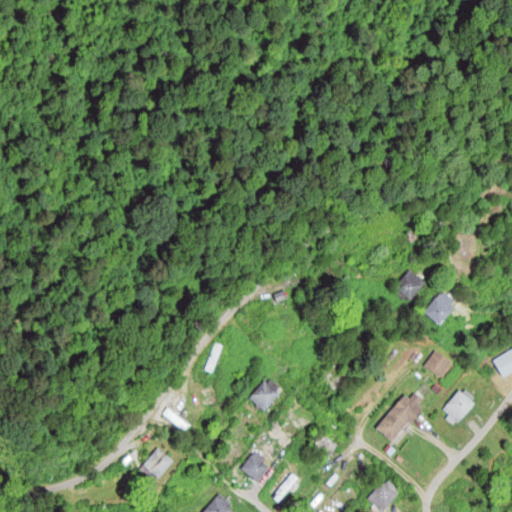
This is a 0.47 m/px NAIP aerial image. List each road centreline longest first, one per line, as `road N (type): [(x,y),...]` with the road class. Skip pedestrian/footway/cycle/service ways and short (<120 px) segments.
road 1 (residential): [(280,274),(201,335),(163,414),(104,463),(42,488),(0,487)]
road 2 (residential): [(163,414),(267,511)]
road 3 (residential): [(428,511),(427,492),(500,412)]
